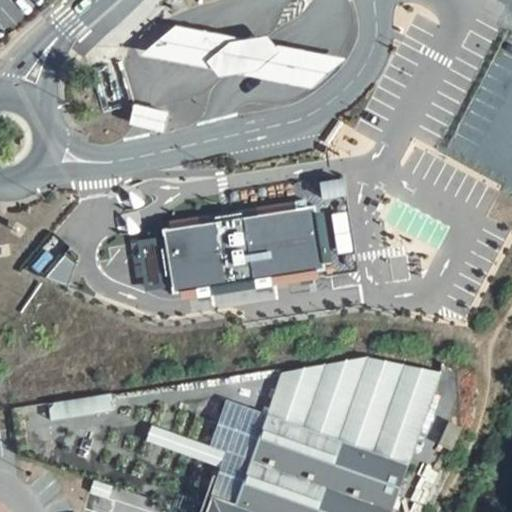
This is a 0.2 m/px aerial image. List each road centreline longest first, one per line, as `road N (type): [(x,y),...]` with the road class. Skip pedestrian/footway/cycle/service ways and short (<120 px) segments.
road 1 (tertiary): [(0,184),(37,172),(49,156),(42,109),(25,97)]
road 2 (tertiary): [(25,97),(47,55),(102,0)]
